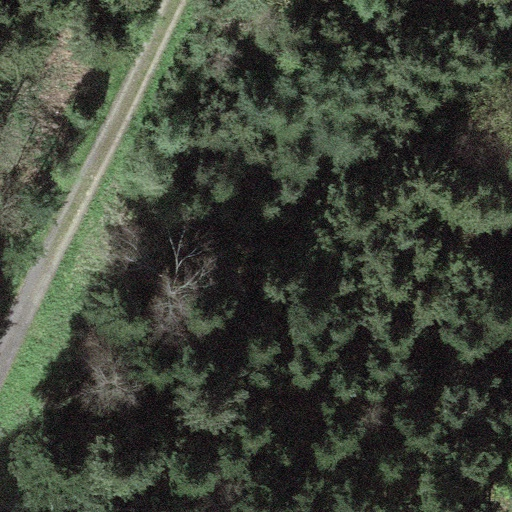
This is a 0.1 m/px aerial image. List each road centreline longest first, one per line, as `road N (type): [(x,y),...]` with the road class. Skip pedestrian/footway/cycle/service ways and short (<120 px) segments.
road 1 (track): [(175,0),(0,366)]
road 2 (track): [(153,42),(0,77)]
